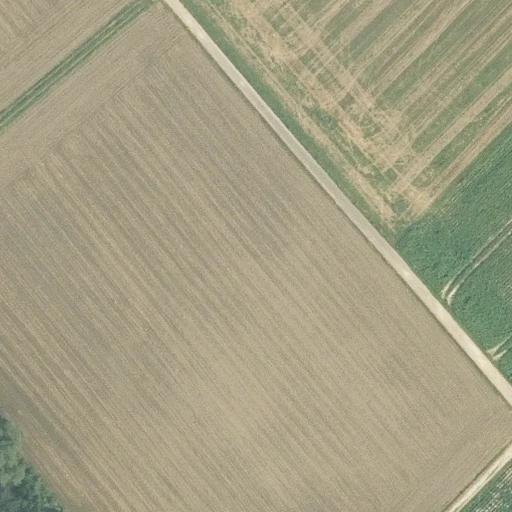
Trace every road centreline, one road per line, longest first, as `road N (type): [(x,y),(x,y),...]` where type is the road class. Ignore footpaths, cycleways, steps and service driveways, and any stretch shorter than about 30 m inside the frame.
road 1 (track): [(173,0),(511,396)]
road 2 (track): [(153,0),(0,125)]
